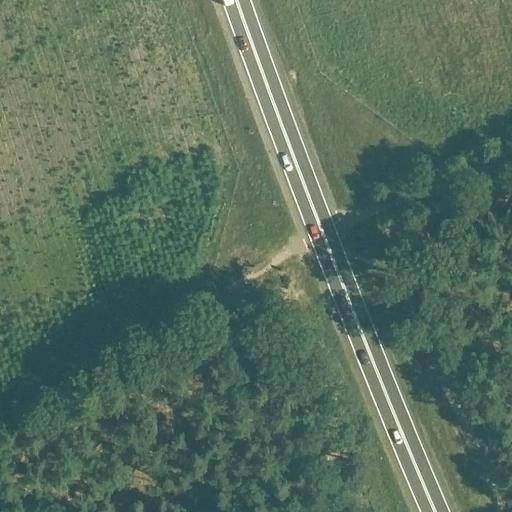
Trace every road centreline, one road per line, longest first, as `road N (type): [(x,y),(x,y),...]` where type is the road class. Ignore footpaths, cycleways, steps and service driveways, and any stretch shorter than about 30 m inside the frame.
road 1 (trunk): [(435,511),(235,0)]
road 2 (track): [(511,166),(324,234),(230,279)]
road 3 (track): [(230,279),(0,421)]
